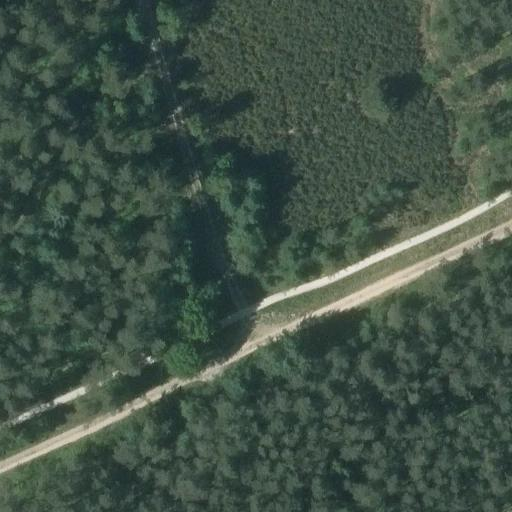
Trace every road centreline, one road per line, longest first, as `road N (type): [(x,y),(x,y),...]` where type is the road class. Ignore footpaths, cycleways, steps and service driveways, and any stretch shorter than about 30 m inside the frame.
road 1 (track): [(246,348),(141,0)]
road 2 (track): [(246,348),(511,224)]
road 3 (track): [(115,0),(132,59),(126,77),(58,136),(29,204),(0,231)]
road 4 (track): [(0,467),(246,348)]
